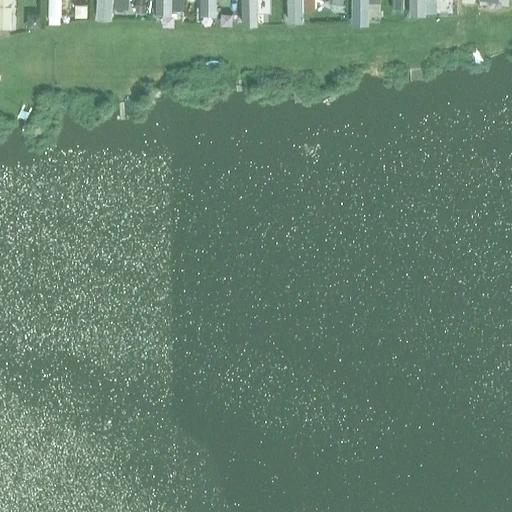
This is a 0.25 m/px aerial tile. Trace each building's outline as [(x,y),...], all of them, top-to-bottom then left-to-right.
[(9,0),(0,0),(0,21),(9,22),(9,0)] [(45,0),(45,10),(55,11),(55,0),(45,0)] [(71,13),(84,13),(84,0),(71,0),(71,13)] [(112,9),(111,0),(95,0),(95,8),(112,9)] [(135,0),(135,11),(144,12),(144,0),(135,0)] [(153,0),(154,12),(177,12),(176,0),(153,0)] [(300,8),(299,0),(286,0),(287,9),(300,8)] [(331,0),(331,9),(342,11),(343,0),(331,0)] [(403,0),(394,0),(394,11),(404,11),(403,0)] [(39,13),(26,13),(26,28),(40,28),(39,13)]
